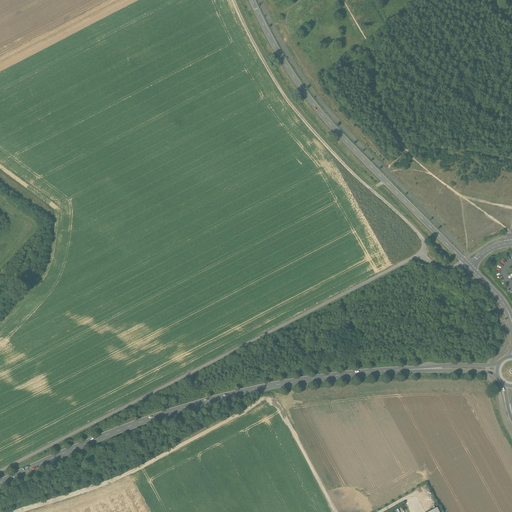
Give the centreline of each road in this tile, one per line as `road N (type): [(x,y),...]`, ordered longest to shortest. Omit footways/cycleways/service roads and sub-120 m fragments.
road 1 (track): [(0,471),(420,255),(446,271),(464,261)]
road 2 (secondary): [(0,484),(100,438),(236,393),(369,373),(496,369)]
road 3 (track): [(20,511),(117,477),(263,400),(280,408),(336,511)]
road 4 (unclassified): [(251,0),(313,104),(471,267)]
road 5 (track): [(420,255),(418,234),(291,106),(233,0)]
